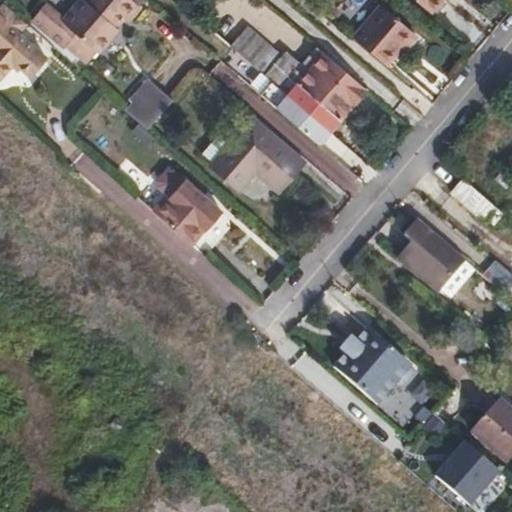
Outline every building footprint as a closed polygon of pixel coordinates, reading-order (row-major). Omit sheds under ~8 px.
[(140,0),(84,0),(84,1),(82,0),(78,0),(64,18),(72,25),(62,37),(88,58),(96,48),(102,53),(121,30),(118,27),(125,18),(130,22),(143,5),(139,2),(140,0)] [(418,0),(430,10),(438,0),(418,0)] [(385,62),(413,31),(382,1),(353,33),(385,62)] [(45,56),(5,20),(0,25),(0,77),(1,78),(14,62),(29,74),(45,56)] [(360,94),(318,58),(304,73),(281,53),(250,26),(242,34),(251,41),(274,61),(298,81),(340,117),(360,94)] [(265,72),(274,61),(251,41),(242,34),(233,44),(265,72)] [(318,58),(324,50),(316,43),(310,50),(318,58)] [(304,73),(318,58),(310,50),(300,63),(285,49),(281,53),(304,73)] [(367,86),(324,50),(318,58),(360,94),(367,86)] [(258,75),(241,61),(234,68),(251,83),(258,75)] [(340,117),(298,81),(276,105),(319,142),(340,117)] [(165,107),(146,90),(128,110),(148,127),(165,107)] [(306,159),(253,113),(210,162),(237,186),(253,167),(280,190),(306,159)] [(183,174),(153,210),(189,242),(204,226),(207,228),(223,209),(183,174)] [(448,193),(482,222),(486,217),(492,223),(500,213),(460,179),(452,188),(448,193)] [(420,291),(448,260),(402,220),(388,236),(400,247),(387,262),(420,291)] [(431,300),(458,269),(448,260),(420,291),(431,300)] [(502,293),(511,280),(511,276),(492,261),(480,276),(502,293)] [(335,345),(324,358),(368,395),(386,374),(388,375),(393,375),(402,366),(401,361),(399,359),(401,357),(358,319),(347,332),(335,345)] [(342,328),(330,340),(335,345),(347,332),(342,328)] [(511,411),(498,398),(470,430),(506,461),(511,454),(511,411)] [(427,478),(464,510),(496,473),(459,441),(427,478)] [(479,511),(482,511),(500,487),(490,479),(471,506),(479,511)]
